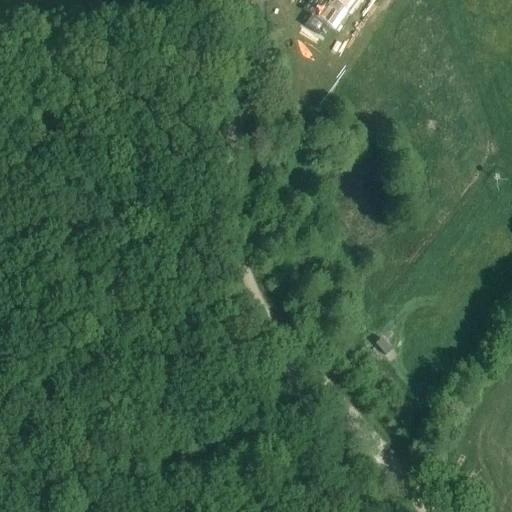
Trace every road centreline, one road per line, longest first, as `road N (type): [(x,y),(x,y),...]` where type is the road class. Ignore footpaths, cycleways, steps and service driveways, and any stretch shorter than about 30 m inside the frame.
road 1 (track): [(302,368),(259,314),(237,251),(242,0)]
road 2 (track): [(426,511),(302,368)]
